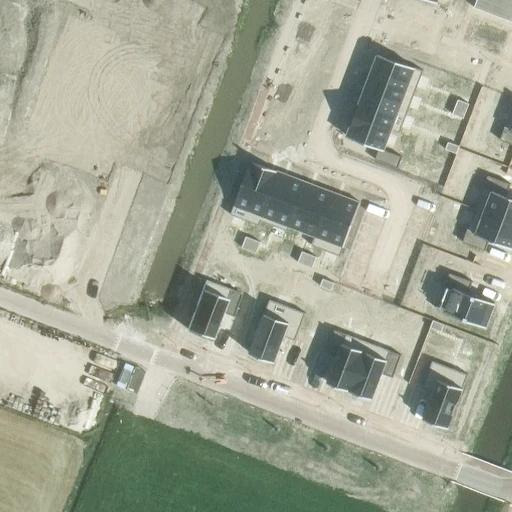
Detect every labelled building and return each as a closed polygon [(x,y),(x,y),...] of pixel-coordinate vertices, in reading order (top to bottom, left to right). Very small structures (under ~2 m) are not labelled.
[(475,0),(473,7),(480,10),(483,0),(475,0)] [(487,0),(483,0),(480,10),(488,13),(492,1),(487,0)] [(492,1),(488,13),(495,16),(499,4),(492,1)] [(499,4),(495,16),(503,19),(507,7),(499,4)] [(511,9),(507,7),(503,19),(510,21),(511,16),(511,9)] [(379,53),(371,74),(406,88),(414,66),(379,53)] [(371,74),(363,95),(399,108),(406,88),(371,74)] [(359,103),(355,115),(391,128),(399,108),(363,95),(360,104),(359,103)] [(458,99),(456,106),(467,111),(470,103),(458,99)] [(456,106),(453,114),(464,118),(467,111),(456,106)] [(351,126),(347,136),(379,148),(375,159),(398,168),(403,156),(383,148),(391,128),(355,115),(351,126)] [(511,130),(504,127),(500,139),(511,144),(511,130)] [(448,141),(446,149),(457,153),(460,146),(448,141)] [(250,160),(233,205),(261,216),(278,171),(250,160)] [(483,169),(479,181),(488,185),(480,206),(511,217),(511,192),(502,189),(506,178),(483,169)] [(278,171),(261,216),(288,226),(305,181),(278,171)] [(305,181),(288,226),(315,236),(332,191),(305,181)] [(332,191),(315,236),(344,247),(360,202),(332,191)] [(463,223),(458,235),(481,244),(485,233),(511,242),(511,239),(511,217),(480,206),(473,226),(463,223)] [(245,236),(241,247),(248,250),(253,239),(245,236)] [(253,239),(248,250),(256,253),(260,241),(253,239)] [(301,251),(297,262),(305,265),(309,253),(301,251)] [(309,253),(305,265),(312,268),(316,256),(309,253)] [(445,266),(440,278),(450,282),(441,305),(481,320),(490,296),(464,286),(468,275),(445,266)] [(334,283),(323,278),(320,286),(331,290),(334,283)] [(199,282),(184,321),(208,330),(218,304),(229,308),(238,286),(226,281),(222,291),(199,282)] [(261,306),(246,344),(271,354),(281,328),(292,332),(300,310),(288,305),(284,315),(261,306)] [(444,324),(433,320),(430,327),(441,332),(444,324)] [(331,322),(323,344),(334,348),(324,374),(345,383),(360,344),(340,336),(343,326),(331,322)] [(360,344),(345,383),(367,391),(377,365),(388,369),(397,347),(385,342),(381,352),(360,344)] [(427,357),(418,380),(429,384),(419,411),(443,420),(458,380),(435,372),(439,362),(427,357)]
